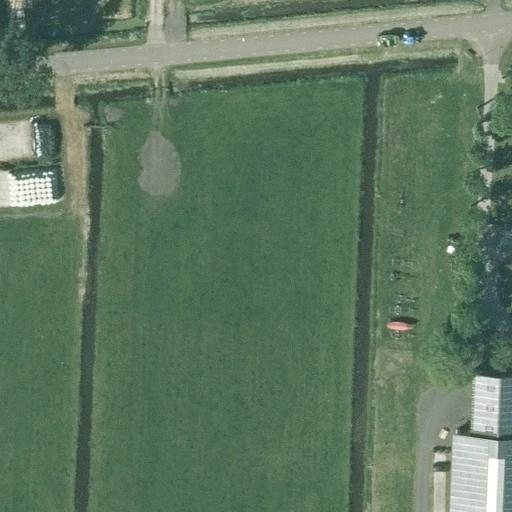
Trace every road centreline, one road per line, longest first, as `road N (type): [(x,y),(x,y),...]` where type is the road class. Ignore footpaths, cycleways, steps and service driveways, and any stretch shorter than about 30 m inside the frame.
road 1 (tertiary): [(0,68),(511,21)]
road 2 (unknown): [(495,22),(481,292)]
road 3 (unknown): [(481,292),(432,511)]
